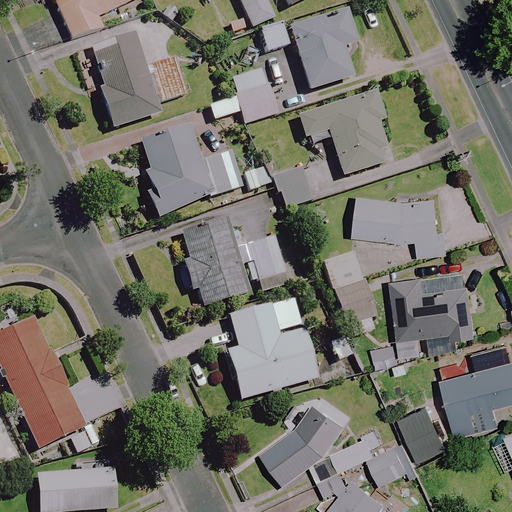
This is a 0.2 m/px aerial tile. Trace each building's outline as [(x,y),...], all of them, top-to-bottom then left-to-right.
[(47,0),(60,29),(67,44),(98,30),(94,21),(137,1),(136,0),(47,0)] [(269,21),(259,0),(233,0),(248,31),(269,21)] [(276,0),(282,15),(317,0),(276,0)] [(352,45),(342,13),(327,17),(284,31),(304,96),(349,82),(338,50),(352,45)] [(285,50),(279,27),(272,28),(255,33),(262,56),(274,53),(285,50)] [(181,99),(171,64),(167,65),(140,73),(130,39),(105,46),(84,52),(95,92),(107,133),(157,119),(153,107),(181,99)] [(231,101),(236,116),(241,128),(244,127),(273,117),(270,110),(257,72),(225,83),(231,101)] [(322,137),(336,181),(378,168),(373,151),(382,149),(375,127),(381,125),(370,92),(324,107),(293,117),(302,144),(308,142),(322,137)] [(236,116),(231,101),(205,110),(210,125),(236,116)] [(220,156),(203,162),(198,149),(191,152),(183,130),(135,148),(145,173),(141,175),(148,195),(144,197),(153,222),(238,190),(224,154),(220,156)] [(264,188),(259,171),(240,177),(246,194),(260,189),(264,188)] [(303,197),(295,174),(272,182),(265,184),(266,187),(268,192),(276,216),(285,212),(306,205),(303,197)] [(404,201),(354,196),(349,241),(391,245),(400,246),(414,245),(415,259),(438,257),(434,199),(404,201)] [(254,285),(257,294),(283,287),(270,240),(257,244),(229,251),(222,224),(176,236),(184,264),(178,266),(181,277),(185,294),(192,292),(197,311),(245,298),(242,288),(254,285)] [(356,282),(347,257),(319,267),(342,330),(370,320),(356,282)] [(388,282),(398,361),(420,359),(418,339),(447,335),(447,341),(470,339),(464,289),(420,294),(418,278),(388,282)] [(511,325),(511,305),(509,294),(494,299),(503,329),(511,325)] [(313,382),(289,301),(224,320),(228,332),(233,352),(222,355),(236,404),(313,382)] [(48,361),(31,321),(0,334),(0,379),(32,453),(80,432),(73,417),(48,361)] [(346,360),(342,344),(327,347),(331,363),(346,360)] [(511,404),(511,380),(508,364),(438,382),(451,434),(493,423),(492,420),(490,410),(511,404)] [(327,407),(323,414),(309,406),(288,439),(260,457),(282,489),(323,462),(345,429),(333,421),(338,414),(327,407)] [(444,451),(426,409),(398,422),(415,463),(444,451)] [(511,437),(491,447),(505,476),(511,472),(511,437)] [(372,460),(364,442),(331,458),(339,475),(372,460)] [(402,446),(394,450),(366,464),(379,490),(407,476),(411,484),(419,479),(402,446)] [(106,511),(109,511),(105,470),(31,478),(33,511),(106,511)] [(347,493),(339,475),(316,486),(320,494),(328,511),(381,511),(383,510),(353,485),(347,493)]
